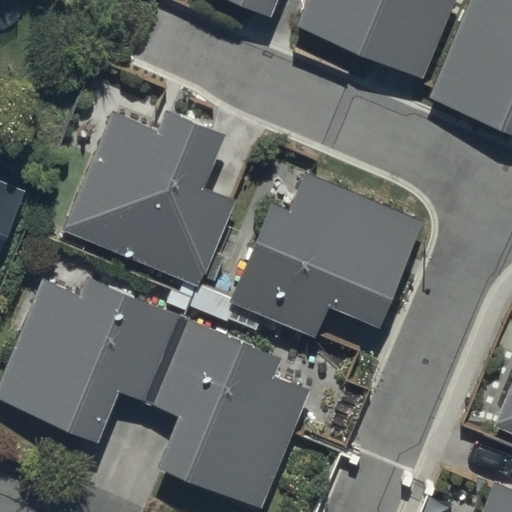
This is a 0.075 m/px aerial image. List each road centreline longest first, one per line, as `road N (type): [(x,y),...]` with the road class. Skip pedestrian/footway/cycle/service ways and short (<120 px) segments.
road 1 (residential): [(496,181),(357,511)]
road 2 (residential): [(169,42),(496,181)]
